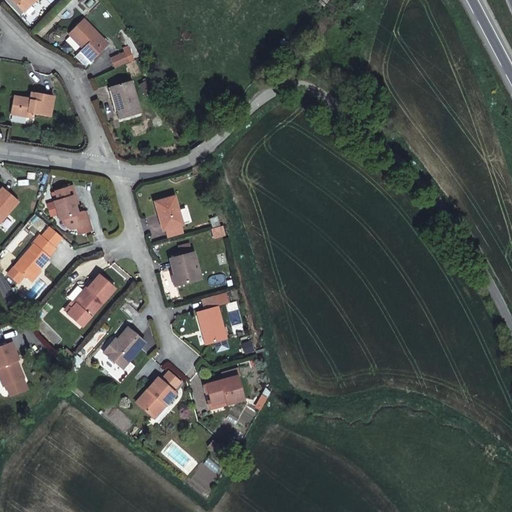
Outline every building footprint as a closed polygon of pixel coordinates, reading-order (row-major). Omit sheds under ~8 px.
[(14,0),(15,0),(28,14),(42,0),(14,0)] [(109,47),(86,24),(72,37),(85,51),(82,54),(91,64),(109,47)] [(117,69),(130,64),(127,56),(114,62),(117,69)] [(132,82),(116,88),(121,102),(117,103),(123,120),(143,113),(132,82)] [(121,102),(116,88),(111,89),(116,104),(117,103),(121,102)] [(55,102),(32,99),(31,106),(14,103),(11,121),(31,124),(32,119),(35,119),(35,121),(52,123),(55,102)] [(77,212),(75,204),(73,197),(75,196),(72,186),(55,191),(58,200),(54,201),(59,217),(62,216),(64,223),(72,227),(78,225),(86,223),(82,211),(77,212)] [(0,189),(0,220),(16,201),(0,189)] [(179,223),(180,223),(179,222),(176,209),(172,196),(152,202),(155,212),(157,212),(162,228),(165,236),(181,231),(179,223)] [(176,209),(179,222),(186,220),(183,207),(176,209)] [(86,210),(82,211),(86,223),(78,225),(81,232),(92,229),(86,210)] [(216,225),(208,227),(211,235),(219,233),(216,225)] [(54,248),(38,235),(31,243),(32,244),(14,266),(29,279),(48,257),(47,256),(54,248)] [(175,283),(198,276),(190,250),(167,257),(175,283)] [(89,284),(76,300),(67,310),(82,321),(113,284),(98,272),(88,283),(89,284)] [(87,282),(73,298),(76,300),(89,284),(88,283),(87,282)] [(211,291),(199,295),(203,308),(215,304),(211,291)] [(224,335),(215,304),(203,308),(195,310),(204,341),(224,335)] [(115,337),(104,351),(122,366),(144,340),(127,325),(116,339),(115,337)] [(16,360),(10,342),(0,345),(0,376),(0,377),(3,385),(21,379),(17,366),(15,367),(13,361),(15,361),(16,360)] [(205,382),(209,393),(211,401),(224,398),(225,402),(242,398),(235,373),(205,382)] [(175,390),(157,375),(137,400),(153,413),(163,402),(165,403),(175,390)] [(211,401),(209,393),(205,394),(208,407),(225,402),(224,398),(211,401)] [(221,444),(212,437),(208,443),(216,450),(221,444)] [(231,451),(221,444),(216,450),(226,457),(231,451)]
